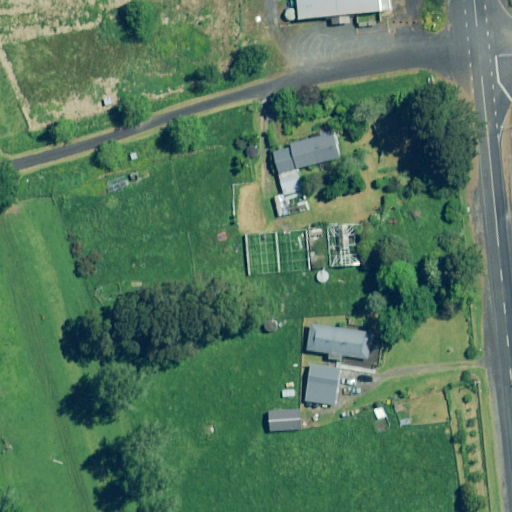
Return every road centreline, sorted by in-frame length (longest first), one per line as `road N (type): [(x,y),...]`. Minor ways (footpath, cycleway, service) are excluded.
road 1 (unclassified): [(0,165),(395,57),(479,55)]
road 2 (unclassified): [(511,375),(479,55)]
